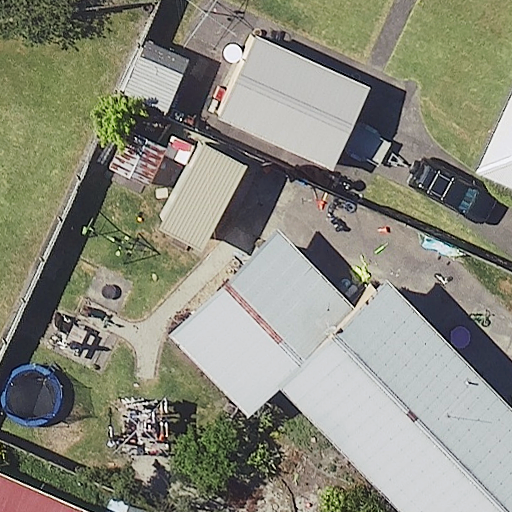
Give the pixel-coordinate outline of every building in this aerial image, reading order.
[(347,85),(231,35),(197,113),(313,163),(347,85)] [(511,47),(460,163),(511,186),(511,47)] [(160,139),(103,109),(71,168),(127,199),(160,139)] [(333,289),(255,213),(143,327),(225,407),(248,383),(381,511),(511,511),(511,428),(350,271),(333,289)] [(126,329),(60,290),(26,346),(92,385),(126,329)] [(66,511),(0,482),(0,511),(66,511)]
